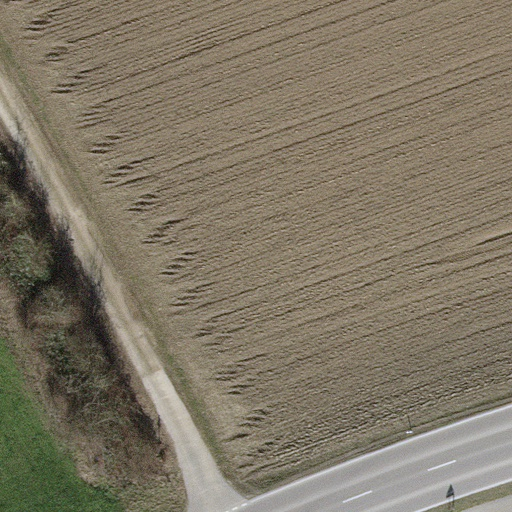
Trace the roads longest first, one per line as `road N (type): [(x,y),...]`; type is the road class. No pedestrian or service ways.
road 1 (track): [(237,511),(211,491),(0,96)]
road 2 (primary): [(322,511),(511,443)]
